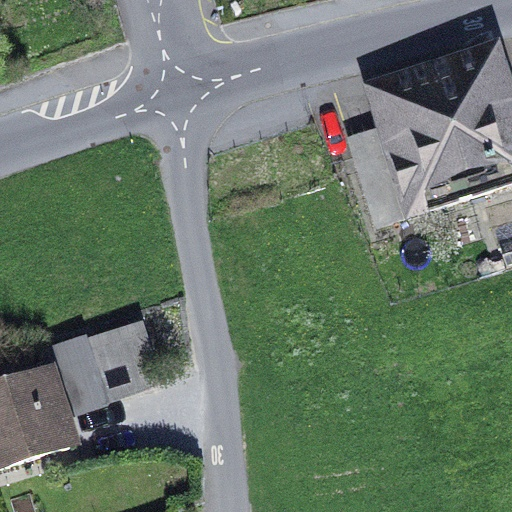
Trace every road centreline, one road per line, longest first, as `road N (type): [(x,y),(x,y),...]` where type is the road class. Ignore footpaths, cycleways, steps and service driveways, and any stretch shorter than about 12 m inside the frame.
road 1 (residential): [(228,511),(175,82)]
road 2 (residential): [(511,7),(175,82)]
road 3 (residential): [(175,82),(0,145)]
